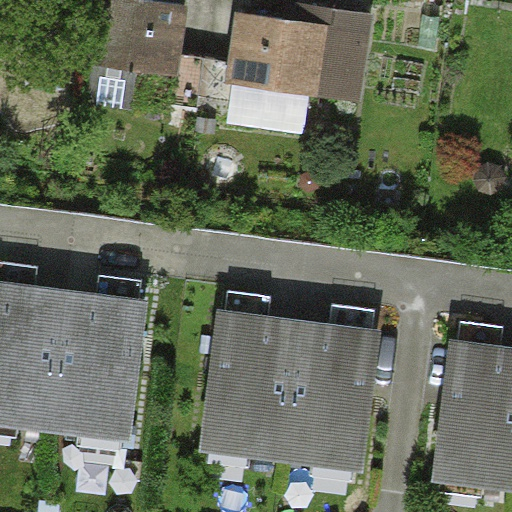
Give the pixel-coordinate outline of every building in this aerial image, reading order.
[(178,68),(185,4),(144,0),(99,0),(93,59),(178,68)] [(306,20),(242,13),(234,78),(366,92),(375,13),(308,6),(306,20)] [(152,298),(0,281),(0,425),(137,440),(152,298)] [(390,327),(224,309),(209,451),(375,469),(390,327)] [(511,343),(462,339),(445,479),(511,484),(511,343)]
